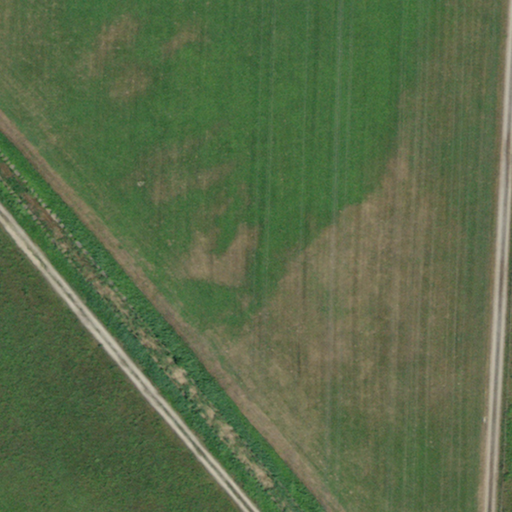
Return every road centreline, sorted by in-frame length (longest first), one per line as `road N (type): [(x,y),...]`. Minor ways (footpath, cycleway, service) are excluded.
road 1 (track): [(496,511),(511,100)]
road 2 (track): [(0,214),(256,511)]
